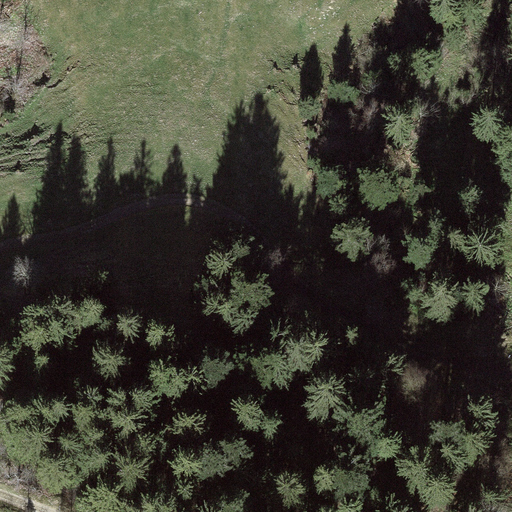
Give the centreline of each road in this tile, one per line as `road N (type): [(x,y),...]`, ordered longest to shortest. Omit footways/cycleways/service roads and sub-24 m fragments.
road 1 (track): [(511,377),(341,311),(241,221),(204,202),(151,202),(0,247)]
road 2 (track): [(0,300),(187,333),(392,481),(415,511)]
